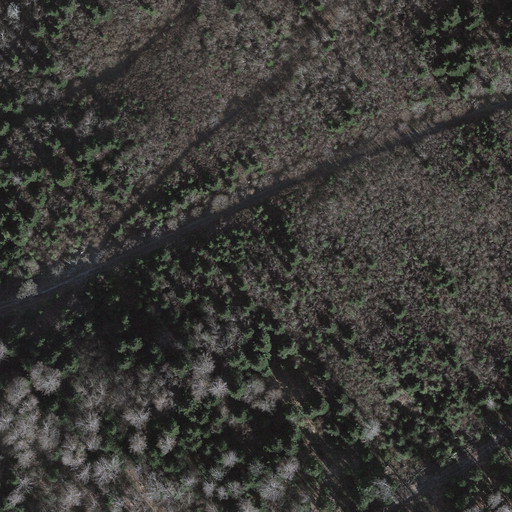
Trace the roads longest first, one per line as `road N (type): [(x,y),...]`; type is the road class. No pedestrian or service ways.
road 1 (track): [(0,306),(254,195),(511,101)]
road 2 (track): [(0,381),(130,205),(256,95),(346,0)]
road 3 (track): [(511,430),(380,511)]
road 4 (track): [(78,85),(112,68),(194,0)]
